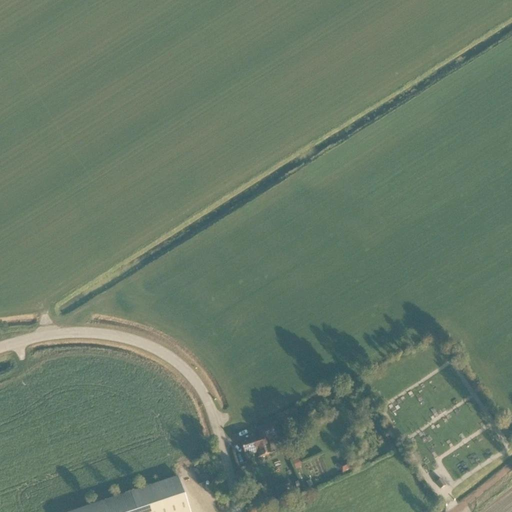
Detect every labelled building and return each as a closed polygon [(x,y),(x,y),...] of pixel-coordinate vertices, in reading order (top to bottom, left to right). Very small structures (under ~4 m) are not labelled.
[(249,456),(256,453),(258,459),(272,454),(267,441),(279,437),(274,423),(256,429),(258,436),(244,440),(245,443),(242,445),(244,454),(248,452),(249,456)] [(298,460),(292,462),(295,470),(301,468),(298,460)] [(342,474),(351,470),(346,462),(338,466),(342,474)] [(324,471),(313,473),(311,464),(308,465),(312,484),(326,481),(324,471)] [(83,511),(188,511),(178,480),(83,511)] [(436,483),(441,490),(445,487),(440,480),(436,483)] [(288,483),(281,485),(284,491),(290,488),(288,483)]
